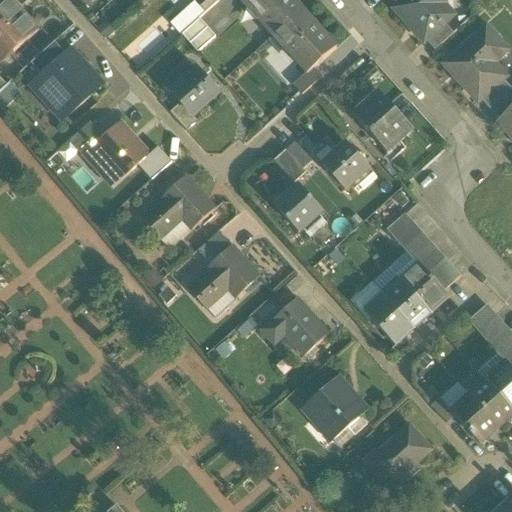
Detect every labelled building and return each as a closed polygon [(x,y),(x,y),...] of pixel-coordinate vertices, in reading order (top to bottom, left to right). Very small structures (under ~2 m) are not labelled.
[(0,54),(8,47),(13,53),(38,31),(10,0),(6,0),(0,5),(0,54)] [(215,0),(198,0),(194,4),(203,14),(217,2),(215,0)] [(272,37),(273,38),(302,12),(301,11),(290,0),(246,0),(242,4),(243,5),(247,2),(263,20),(260,23),(261,24),(272,37)] [(443,6),(437,0),(406,0),(394,11),(423,43),(425,42),(444,25),(452,17),(443,6)] [(243,5),(260,23),(263,20),(247,2),(243,5)] [(199,19),(203,14),(194,4),(171,24),(181,35),(199,19)] [(336,50),(302,12),(273,38),(274,39),(277,36),(288,47),(284,51),(306,75),(307,76),(314,70),(336,50)] [(181,35),(189,44),(206,28),(199,19),(181,35)] [(425,42),(434,52),(454,35),(444,25),(425,42)] [(215,37),(206,28),(189,44),(197,53),(215,37)] [(444,66),(477,103),(480,101),(503,81),(505,79),(486,57),(500,45),(486,29),(444,66)] [(31,64),(42,77),(66,56),(55,43),(31,64)] [(30,87),(62,122),(102,85),(71,51),(66,56),(42,77),(30,87)] [(170,93),(196,71),(186,60),(167,76),(166,88),(170,93)] [(293,87),(302,97),(322,79),(314,70),(307,76),(306,75),(293,87)] [(180,105),(193,119),(219,96),(196,71),(170,94),(180,105)] [(480,101),(489,110),(511,90),(503,81),(480,101)] [(10,83),(7,86),(0,91),(0,110),(2,112),(21,96),(10,83)] [(511,111),(511,91),(511,90),(489,110),(500,122),(511,111)] [(353,117),(387,156),(413,133),(379,94),(353,117)] [(170,114),(186,132),(197,123),(193,119),(180,105),(170,114)] [(498,124),(511,139),(511,111),(500,122),(498,124)] [(68,143),(82,158),(92,149),(103,139),(90,124),(68,143)] [(92,149),(121,182),(138,167),(150,156),(120,124),(103,139),(92,149)] [(295,144),(286,152),(303,172),(312,163),(295,144)] [(351,187),(355,183),(369,171),(346,145),(322,167),(345,193),(351,187)] [(121,182),(92,149),(82,158),(111,191),(121,182)] [(138,167),(151,182),(171,164),(158,149),(150,156),(138,167)] [(306,175),(303,172),(286,152),(274,163),(294,185),(306,175)] [(377,179),(369,171),(355,183),(363,192),(377,179)] [(142,221),(160,241),(182,221),(191,232),(215,211),(186,179),(163,200),(164,201),(142,221)] [(355,183),(351,187),(358,196),(363,192),(355,183)] [(276,208),(298,234),(321,213),(299,188),(276,208)] [(387,232),(395,241),(413,225),(405,216),(387,232)] [(421,234),(413,225),(395,241),(403,250),(421,234)] [(198,252),(207,262),(228,243),(219,234),(198,252)] [(429,243),(421,234),(403,250),(411,259),(429,243)] [(437,252),(429,243),(411,259),(414,262),(418,267),(419,268),(437,252)] [(209,270),(210,271),(228,291),(236,300),(259,279),(232,249),(209,270)] [(445,261),(437,252),(419,268),(427,277),(445,261)] [(453,269),(445,261),(427,277),(435,286),(453,269)] [(401,283),(430,316),(448,300),(443,295),(443,294),(435,286),(427,277),(419,268),(418,267),(401,283)] [(461,278),(453,269),(435,286),(443,294),(461,278)] [(207,311),(228,291),(210,271),(189,291),(207,311)] [(401,283),(384,298),(413,331),(430,316),(401,283)] [(395,347),(413,331),(384,298),(383,298),(366,314),(395,347)] [(285,335),(305,357),(327,337),(296,302),(263,332),(274,345),(285,335)] [(469,323),(478,333),(495,318),(486,307),(469,323)] [(504,326),(495,318),(478,333),(486,342),(504,326)] [(511,335),(504,326),(486,342),(494,351),(511,335)] [(511,350),(511,335),(494,351),(502,360),(511,350)] [(511,366),(511,350),(502,360),(506,365),(510,369),(511,366)] [(506,365),(486,383),(511,411),(511,371),(510,369),(506,365)] [(302,411),(331,444),(367,412),(338,379),(302,411)] [(511,411),(486,383),(470,398),(498,429),(511,416),(511,411)] [(480,445),(498,429),(470,398),(452,414),(480,445)] [(445,424),(454,417),(440,401),(432,409),(445,424)] [(367,466),(392,494),(406,481),(402,477),(431,452),(409,428),(367,466)] [(511,511),(511,498),(499,510),(500,511),(511,511)]
